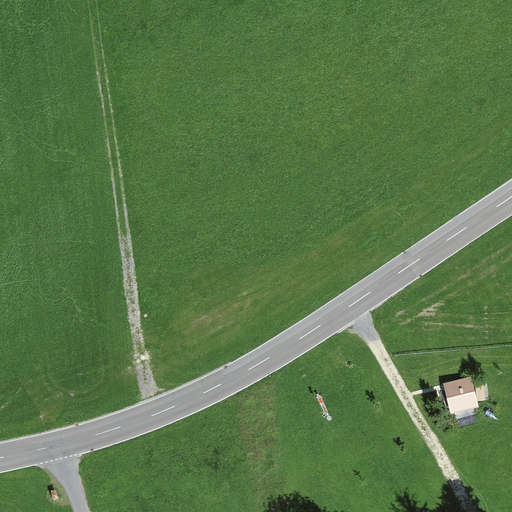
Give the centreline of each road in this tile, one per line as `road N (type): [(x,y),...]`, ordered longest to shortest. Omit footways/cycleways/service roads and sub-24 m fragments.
road 1 (tertiary): [(58,447),(198,397),(511,198)]
road 2 (track): [(471,511),(352,305)]
